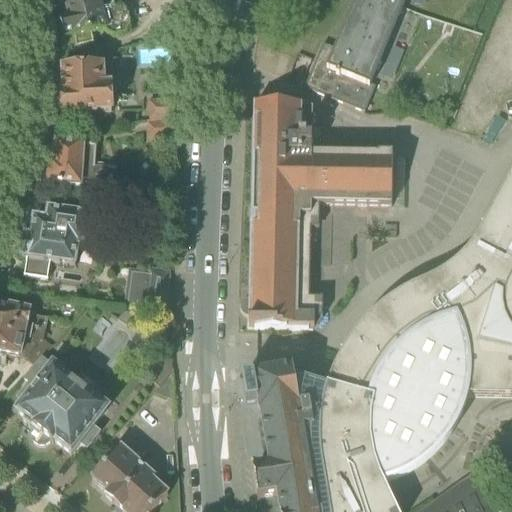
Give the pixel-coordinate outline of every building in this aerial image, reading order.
[(75,0),(77,9),(58,14),(60,22),(59,22),(63,41),(61,41),(64,52),(92,45),(90,36),(104,33),(104,34),(106,33),(106,34),(113,38),(125,36),(130,28),(126,12),(120,8),(117,0),(75,0)] [(356,0),(335,53),(323,48),(306,90),(329,100),(338,103),(364,114),(374,90),(369,88),(405,0),(356,0)] [(190,19),(158,26),(162,41),(187,35),(190,19)] [(102,70),(62,72),(64,98),(63,98),(63,100),(55,101),(56,115),(63,115),(63,117),(85,116),(85,117),(96,117),(96,115),(111,115),(110,92),(115,91),(119,86),(118,76),(114,71),(103,72),(102,70)] [(174,121),(177,101),(149,103),(150,123),(174,121)] [(379,159),(316,158),(312,158),(312,109),(289,108),(257,108),(254,107),(251,218),(311,220),(311,207),(391,209),(391,159),(379,159)] [(150,141),(176,139),(174,122),(174,121),(150,123),(148,124),(150,141)] [(50,166),(48,186),(105,190),(106,170),(95,169),(96,147),(83,147),(83,141),(73,140),(72,146),(56,144),(54,166),(50,166)] [(269,469),(254,471),(253,472),(258,501),(277,498),(279,511),(392,511),(380,484),(387,482),(394,479),(402,476),(409,472),(415,468),(422,463),(428,458),(433,453),(438,447),(443,441),(445,437),(448,434),(450,431),(452,427),(453,424),(455,420),(458,413),(461,405),(462,402),(462,398),(511,398),(511,169),(477,234),(474,241),(470,247),(467,249),(465,253),(460,258),(454,264),(448,269),(445,271),(442,273),(436,277),(429,281),(422,284),(413,288),(408,290),(398,296),(393,299),(389,302),(384,305),(380,309),(375,312),(371,316),(367,320),(363,324),(359,328),(356,332),(352,337),(349,341),(345,346),(342,351),(339,355),(337,360),(334,365),(332,370),(330,376),(328,381),(326,386),(324,390),(292,381),(290,372),(253,378),(253,379),(242,381),(246,407),(258,405),(260,417),(261,417),(269,469)] [(27,262),(24,279),(48,283),(50,265),(75,268),(78,248),(85,249),(87,238),(94,239),(96,224),(100,225),(100,220),(48,211),(46,222),(33,220),(31,239),(25,238),(22,261),(27,262)] [(311,220),(251,218),(249,329),(255,329),(254,332),(312,333),(322,321),(323,301),(309,301),(311,220)] [(396,227),(384,227),(384,237),(396,237),(396,227)] [(170,320),(169,274),(149,271),(149,274),(129,271),(123,312),(143,315),(143,317),(170,320)] [(30,330),(45,333),(48,322),(28,318),(30,309),(0,301),(0,334),(23,339),(23,335),(29,336),(30,330)] [(127,328),(135,316),(134,316),(123,314),(118,322),(127,328)] [(43,345),(45,333),(30,330),(29,336),(23,335),(23,339),(0,334),(0,355),(16,359),(26,361),(35,368),(42,360),(50,350),(43,345)] [(173,376),(172,352),(165,352),(143,375),(160,390),(173,376)] [(17,415),(34,428),(55,402),(69,384),(70,384),(70,383),(69,382),(73,376),(72,369),(65,364),(58,365),(53,370),(42,360),(35,368),(23,382),(29,387),(17,401),(24,406),(17,415)] [(54,444),(71,457),(80,447),(86,452),(99,435),(92,430),(106,411),(89,397),(88,398),(70,384),(69,384),(55,402),(34,428),(33,430),(34,431),(31,439),(33,445),(38,449),(45,449),(51,445),(54,444)] [(106,499),(120,511),(155,511),(168,498),(152,484),(154,481),(121,451),(92,482),(108,496),(106,499)] [(511,511),(511,502),(494,511),(493,511),(487,499),(474,474),(420,511),(511,511)]
